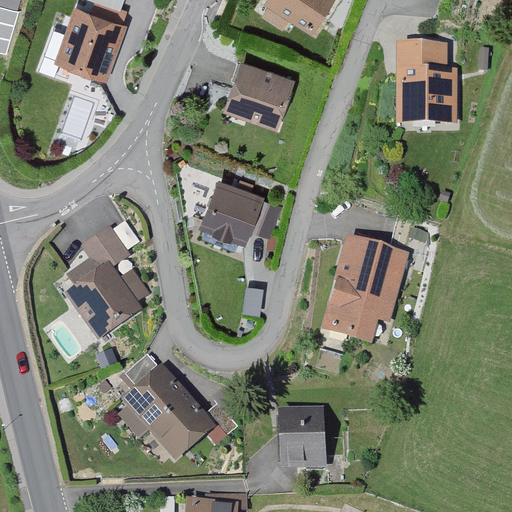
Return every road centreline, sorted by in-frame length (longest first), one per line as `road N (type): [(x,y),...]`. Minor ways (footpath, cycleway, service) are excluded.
road 1 (residential): [(200,0),(124,154),(61,205),(0,223)]
road 2 (tertiary): [(50,511),(0,310)]
